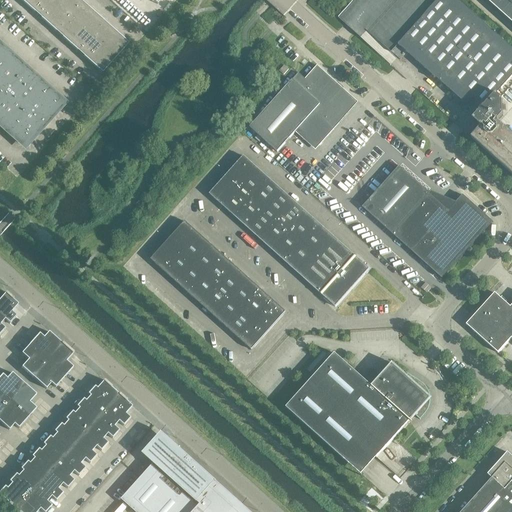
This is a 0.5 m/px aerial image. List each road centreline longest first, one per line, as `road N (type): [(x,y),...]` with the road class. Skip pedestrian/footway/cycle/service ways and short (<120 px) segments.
road 1 (unknown): [(319,324),(292,331),(264,363),(178,295),(152,262),(170,224),(244,152),(402,286),(423,319)]
road 2 (unclassified): [(275,511),(0,270)]
road 3 (unclassified): [(511,204),(284,0)]
road 4 (unclassified): [(190,208),(319,324),(436,319)]
road 5 (unclassified): [(399,511),(503,394)]
road 6 (unknown): [(386,91),(328,165),(299,156)]
